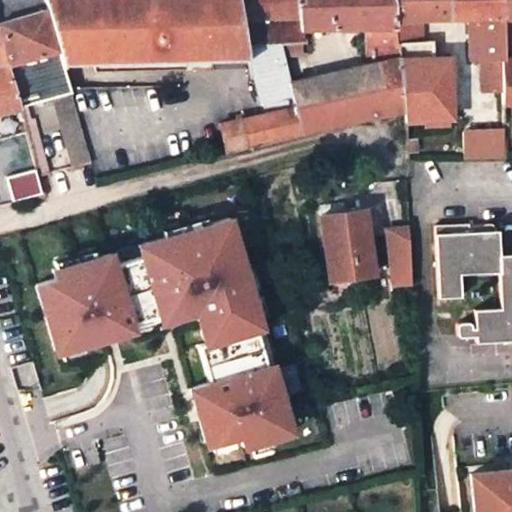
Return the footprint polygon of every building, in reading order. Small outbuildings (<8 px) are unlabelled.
[(43,0),(0,0),(0,18),(46,7),(43,0)] [(43,0),(46,7),(62,62),(212,58),(247,57),(245,44),(239,0),(43,0)] [(239,0),(245,44),(250,48),(265,113),(218,124),(224,151),(335,125),(323,74),(289,82),(281,47),(303,46),(300,27),(364,26),(367,64),(379,62),(391,112),(402,110),(397,42),(396,34),(395,20),(393,0),(239,0)] [(414,19),(448,18),(447,0),(393,0),(395,20),(414,19)] [(447,0),(448,18),(467,18),(469,59),(481,58),(483,90),(501,89),(500,58),(504,58),(501,0),(447,0)] [(511,0),(501,0),(504,58),(511,58),(511,0)] [(62,62),(46,7),(0,18),(0,42),(6,62),(19,107),(30,103),(25,85),(48,78),(65,74),(62,62)] [(411,34),(414,34),(414,19),(395,20),(396,34),(411,34)] [(412,41),(411,34),(396,34),(397,42),(412,41)] [(431,57),(430,41),(412,41),(397,42),(402,110),(404,121),(450,117),(449,57),(431,57)] [(502,103),(511,102),(511,58),(504,58),(500,58),(501,89),(502,103)] [(0,111),(19,107),(6,62),(0,63),(0,111)] [(367,64),(323,74),(335,125),(391,112),(379,62),(367,64)] [(48,78),(74,166),(90,162),(65,74),(48,78)] [(39,176),(50,172),(30,103),(19,107),(39,176)] [(478,137),(476,117),(462,119),(464,139),(478,137)] [(414,151),(414,138),(404,139),(404,151),(414,151)] [(0,206),(13,204),(8,186),(0,187),(0,206)] [(363,209),(321,215),(330,278),(371,273),(363,209)] [(246,211),(148,236),(170,322),(197,315),(206,347),(217,344),(225,375),(201,381),(216,441),(249,433),(253,446),(307,432),(287,355),(275,358),(267,327),(275,325),(246,211)] [(468,231),(468,225),(468,223),(434,225),(438,296),(460,295),(458,272),(497,270),(499,306),(473,308),(474,326),(470,326),(469,322),(468,321),(465,320),(459,321),(456,322),(456,336),(474,336),(475,343),(511,341),(511,253),(498,253),(497,229),(494,227),(493,226),(491,225),(482,225),(482,230),(468,231)] [(387,286),(416,284),(413,224),(383,226),(387,286)] [(68,273),(47,279),(68,351),(150,328),(127,244),(64,261),(68,273)]
